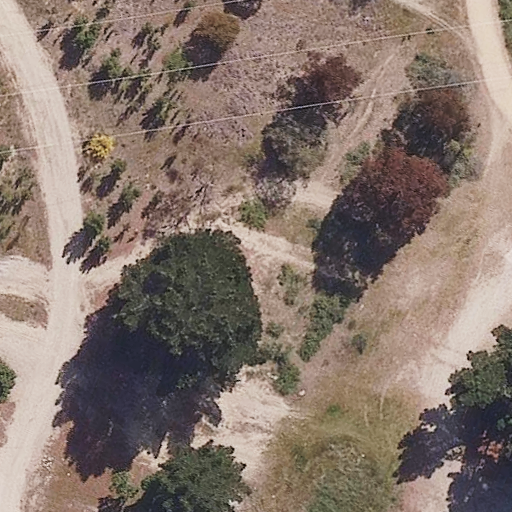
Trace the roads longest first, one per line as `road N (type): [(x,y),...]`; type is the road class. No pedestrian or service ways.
road 1 (track): [(0,6),(22,37),(52,118),(66,297),(22,511)]
road 2 (track): [(462,511),(462,337),(511,285)]
